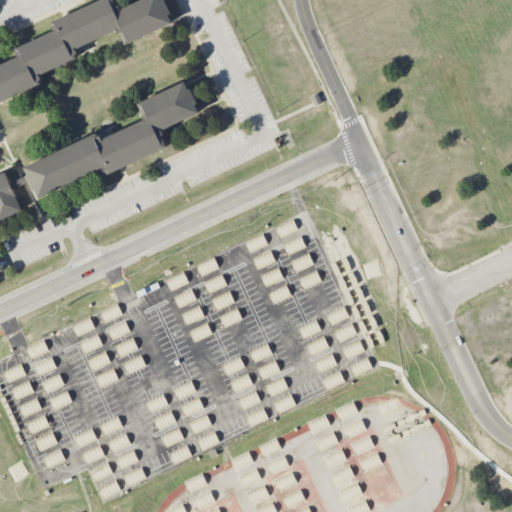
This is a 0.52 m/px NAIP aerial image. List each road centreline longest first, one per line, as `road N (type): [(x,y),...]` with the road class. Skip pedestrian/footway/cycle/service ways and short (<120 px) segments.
road 1 (residential): [(300,0),(479,403),(511,439)]
road 2 (residential): [(359,145),(0,311)]
